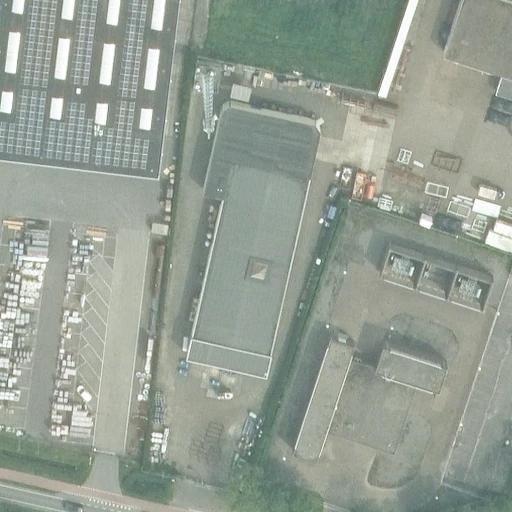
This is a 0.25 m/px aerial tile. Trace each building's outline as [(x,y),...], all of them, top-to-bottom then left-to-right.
[(0,0),(0,118),(49,124),(46,152),(88,157),(92,129),(160,137),(157,164),(152,164),(151,168),(157,168),(176,0),(0,0)] [(236,0),(236,3),(229,2),(227,30),(273,33),(274,0),(236,0)] [(511,0),(456,0),(437,53),(511,78),(511,0)] [(202,190),(221,194),(186,351),(265,369),(319,128),(315,120),(229,100),(221,106),(202,190)] [(429,177),(436,160),(425,156),(419,173),(429,177)] [(54,216),(21,212),(12,292),(18,313),(7,312),(3,352),(26,345),(17,344),(20,314),(49,306),(50,311),(60,308),(59,321),(65,342),(70,299),(75,318),(123,305),(101,225),(95,281),(92,280),(90,300),(67,298),(62,279),(85,273),(87,257),(66,255),(82,250),(89,192),(75,190),(56,195),(54,216)] [(441,209),(442,196),(429,195),(428,207),(441,209)] [(401,235),(392,263),(494,297),(503,270),(401,235)] [(382,340),(374,365),(349,356),(354,341),(330,333),(291,449),(315,457),(325,428),(393,451),(417,379),(438,386),(446,361),(382,340)] [(0,358),(0,412),(10,414),(11,407),(29,409),(28,413),(51,415),(54,393),(39,392),(40,381),(20,379),(22,361),(0,358)]
